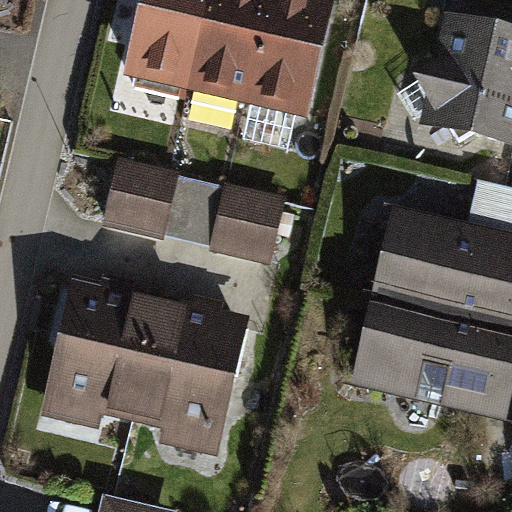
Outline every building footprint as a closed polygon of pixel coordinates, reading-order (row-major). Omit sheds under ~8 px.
[(204,0),(140,0),(122,82),(182,96),(204,0)] [(268,0),(204,0),(182,96),(243,110),(268,0)] [(331,0),(268,0),(243,110),(303,124),(331,0)] [(511,25),(448,11),(437,57),(416,70),(429,91),(422,122),(452,128),(460,141),(473,133),(511,142),(511,25)] [(175,181),(117,168),(102,234),(160,248),(175,181)] [(282,205),(224,192),(209,259),(267,272),(282,205)] [(511,232),(393,206),(373,294),(511,325),(511,232)] [(99,301),(67,293),(38,421),(96,435),(98,424),(130,431),(157,314),(125,306),(128,297),(101,291),(99,301)] [(511,325),(373,294),(353,383),(508,417),(511,400),(511,325)] [(194,322),(157,314),(130,431),(162,439),(159,449),(219,463),(248,335),(217,328),(219,318),(196,313),(194,322)] [(101,511),(160,511),(104,499),(101,511)]
